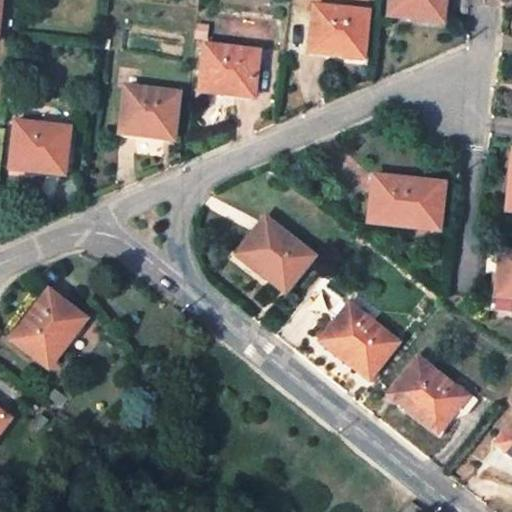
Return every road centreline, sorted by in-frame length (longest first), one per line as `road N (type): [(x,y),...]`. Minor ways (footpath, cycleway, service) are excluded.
road 1 (residential): [(485,0),(480,56),(96,220)]
road 2 (residential): [(460,511),(142,246),(96,220)]
